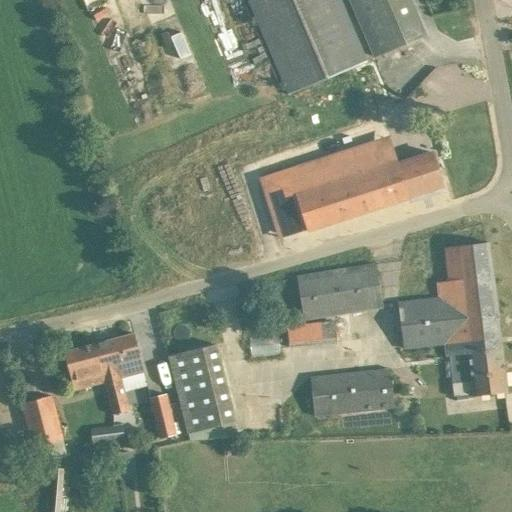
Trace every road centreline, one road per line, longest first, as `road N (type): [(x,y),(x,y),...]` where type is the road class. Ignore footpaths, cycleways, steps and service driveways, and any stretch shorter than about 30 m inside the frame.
road 1 (residential): [(0,335),(511,197)]
road 2 (residential): [(511,174),(484,0)]
road 3 (unknown): [(382,89),(410,49),(485,5)]
